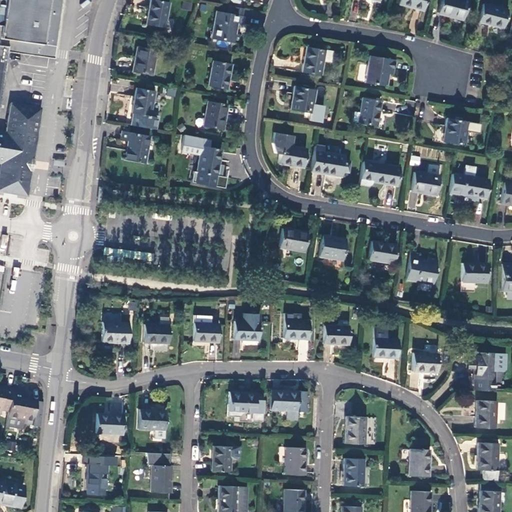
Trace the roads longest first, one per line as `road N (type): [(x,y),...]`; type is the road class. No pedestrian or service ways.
road 1 (residential): [(274,16),(250,129),(256,173),(270,191),(304,205),(511,238)]
road 2 (residential): [(58,372),(86,110),(114,0)]
road 3 (residential): [(328,370),(396,390),(436,419),(453,451),(461,511)]
road 4 (residential): [(274,16),(425,50),(461,61),(467,71)]
road 5 (residential): [(328,370),(322,511)]
road 6 (residential): [(188,371),(183,511)]
road 7 (residential): [(188,371),(328,370)]
road 8 (residential): [(45,511),(58,372)]
road 9 (residential): [(58,372),(111,388),(188,371)]
